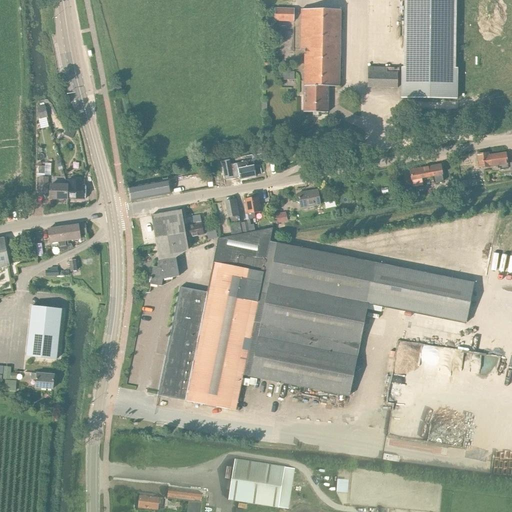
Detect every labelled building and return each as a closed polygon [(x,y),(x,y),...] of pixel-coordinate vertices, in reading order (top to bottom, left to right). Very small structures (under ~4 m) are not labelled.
[(401,68),(400,98),(457,99),(457,69),(455,68),(455,0),(404,0),(403,68),(401,68)] [(274,21),(288,21),(293,21),(294,9),(275,8),(274,21)] [(339,87),(341,9),(301,9),(300,51),(305,51),(303,113),(328,113),(328,87),(339,87)] [(396,89),(397,69),(367,68),(367,88),(396,89)] [(37,106),(39,117),(47,115),(44,104),(37,106)] [(68,125),(63,134),(72,138),(77,129),(68,125)] [(479,167),(490,166),(499,164),(499,169),(505,168),(505,165),(507,165),(505,153),(488,155),(488,153),(477,155),(479,167)] [(229,160),(221,161),(225,180),(240,177),(240,180),(255,176),(255,175),(261,174),(259,165),(254,166),(248,167),(247,161),(230,164),(229,160)] [(440,163),(409,169),(412,186),(422,184),(421,178),(431,176),(433,182),(443,180),(440,163)] [(47,192),(47,176),(39,176),(39,192),(47,192)] [(67,186),(67,198),(68,198),(85,199),(85,186),(84,186),(84,180),(81,180),(77,180),(68,180),(67,185),(67,186)] [(167,180),(128,187),(131,201),(170,194),(167,180)] [(456,180),(448,182),(449,188),(449,189),(458,188),(456,180)] [(50,185),(50,199),(67,199),(67,198),(67,186),(67,185),(50,185)] [(408,198),(417,197),(419,196),(419,194),(418,192),(412,193),(411,187),(406,188),(408,198)] [(300,208),(319,205),(317,190),(298,193),(300,208)] [(247,233),(250,232),(250,231),(255,231),(253,224),(250,224),(250,221),(250,220),(255,219),(254,213),(260,212),(258,197),(244,199),(247,214),(245,215),(246,222),(241,223),(242,228),(243,234),(247,233)] [(235,199),(224,201),(232,236),(243,234),(242,228),(241,223),(240,223),(235,199)] [(158,259),(175,257),(188,247),(181,210),(151,215),(158,259)] [(287,222),(285,213),(274,215),(275,224),(287,222)] [(187,224),(189,237),(203,235),(200,215),(192,216),(193,222),(187,224)] [(63,227),(66,251),(72,248),(71,244),(68,244),(67,241),(80,239),(79,234),(86,233),(85,225),(78,226),(78,224),(63,227)] [(61,253),(66,251),(63,227),(48,229),(50,244),(58,243),(59,247),(60,247),(61,253)] [(215,227),(206,228),(208,240),(217,238),(215,227)] [(249,377),(279,383),(285,384),(285,383),(349,396),(367,304),(465,323),(474,283),(288,245),(269,242),(270,238),(272,228),(256,231),(250,232),(247,233),(243,234),(232,236),(217,239),(213,262),(213,263),(208,292),(181,287),(158,391),(157,395),(235,411),(243,375),(249,376),(249,377)] [(0,238),(0,267),(9,266),(3,238),(0,238)] [(153,266),(151,276),(153,271),(164,264),(176,262),(175,257),(188,249),(188,247),(175,257),(158,259),(157,267),(153,266)] [(70,260),(69,260),(70,271),(71,271),(72,271),(77,271),(77,270),(76,260),(70,260)] [(153,271),(151,276),(150,282),(161,286),(162,279),(179,276),(176,262),(164,264),(153,271)] [(31,314),(26,356),(56,360),(62,310),(40,308),(31,307),(31,314)] [(5,380),(9,380),(10,368),(3,367),(2,374),(2,375),(2,380),(4,380),(5,380)] [(35,380),(34,387),(53,389),(54,375),(36,373),(31,373),(30,379),(35,380)] [(5,380),(4,391),(15,392),(16,381),(9,380),(5,380)] [(234,460),(228,501),(274,508),(279,509),(279,508),(289,510),(295,470),(285,468),(234,460)] [(200,511),(201,503),(202,494),(168,490),(167,500),(188,502),(187,511),(200,511)] [(159,507),(164,507),(165,499),(140,496),(139,501),(136,501),(135,507),(138,507),(138,509),(158,511),(159,507)]
